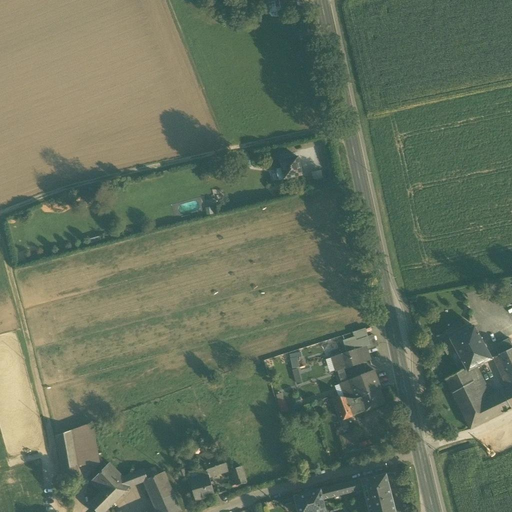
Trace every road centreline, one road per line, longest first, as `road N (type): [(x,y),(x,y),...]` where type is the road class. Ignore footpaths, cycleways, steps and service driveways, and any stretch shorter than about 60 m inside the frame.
road 1 (secondary): [(320,0),(418,448)]
road 2 (track): [(347,124),(69,187),(0,213)]
road 3 (track): [(0,230),(64,511)]
road 4 (residential): [(222,511),(418,448)]
